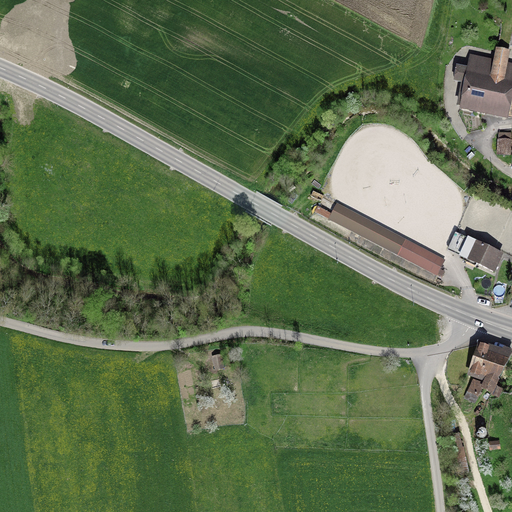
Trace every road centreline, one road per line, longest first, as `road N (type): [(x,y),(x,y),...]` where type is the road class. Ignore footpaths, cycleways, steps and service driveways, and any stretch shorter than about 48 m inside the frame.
road 1 (primary): [(0,69),(471,317)]
road 2 (unclassified): [(0,320),(144,347),(242,330),(420,354)]
road 3 (track): [(489,511),(438,350)]
road 4 (unclassified): [(420,354),(442,511)]
